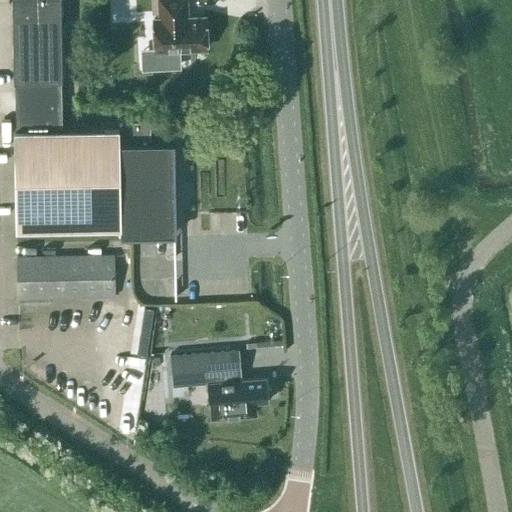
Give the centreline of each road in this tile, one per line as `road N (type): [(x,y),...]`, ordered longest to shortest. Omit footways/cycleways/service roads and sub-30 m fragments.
road 1 (unclassified): [(293,511),(304,387),(279,0)]
road 2 (primary): [(414,511),(333,56)]
road 3 (primary): [(333,56),(329,104),(367,511)]
road 4 (unclassified): [(499,511),(462,319),(467,284),(511,235)]
road 5 (residential): [(213,511),(0,375)]
